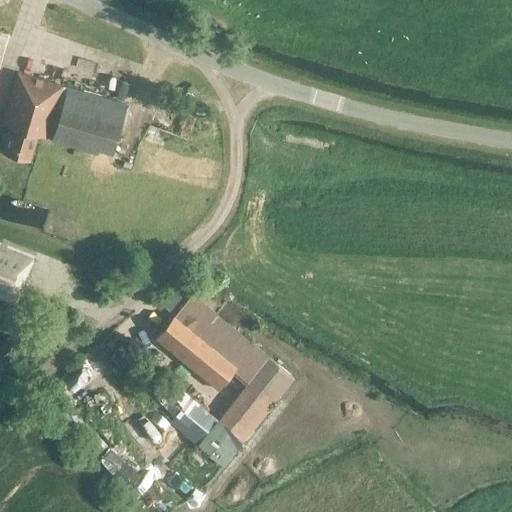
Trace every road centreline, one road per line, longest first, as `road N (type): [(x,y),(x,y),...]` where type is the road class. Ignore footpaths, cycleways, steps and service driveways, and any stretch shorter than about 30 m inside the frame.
road 1 (tertiary): [(511,140),(308,96),(78,0)]
road 2 (track): [(234,132),(233,184),(207,231),(0,405)]
